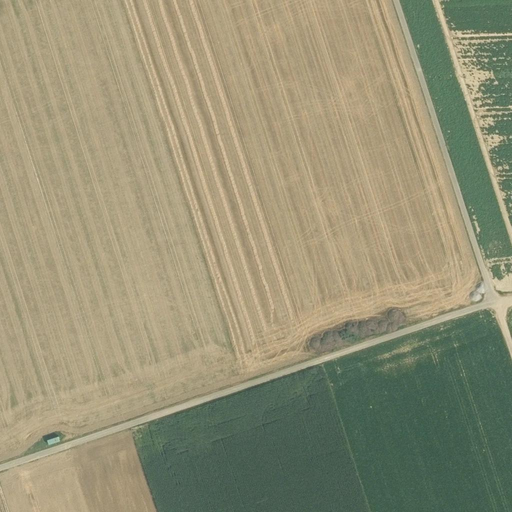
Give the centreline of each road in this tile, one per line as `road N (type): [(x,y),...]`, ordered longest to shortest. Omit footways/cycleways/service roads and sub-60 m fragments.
road 1 (track): [(511,303),(0,474)]
road 2 (track): [(511,340),(402,0)]
